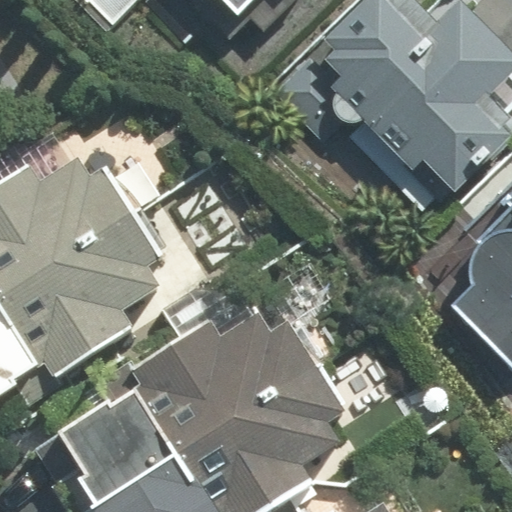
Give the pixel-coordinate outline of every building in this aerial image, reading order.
[(227,0),(241,13),(253,0),(227,0)] [(511,111),(511,68),(440,0),(358,0),(290,71),(425,201),(511,111)] [(0,188),(0,433),(162,326),(186,259),(97,162),(28,170),(0,188)] [(459,329),(511,390),(511,202),(490,222),(459,329)] [(44,429),(97,511),(268,511),(310,485),(346,418),(289,326),(213,320),(44,429)]
